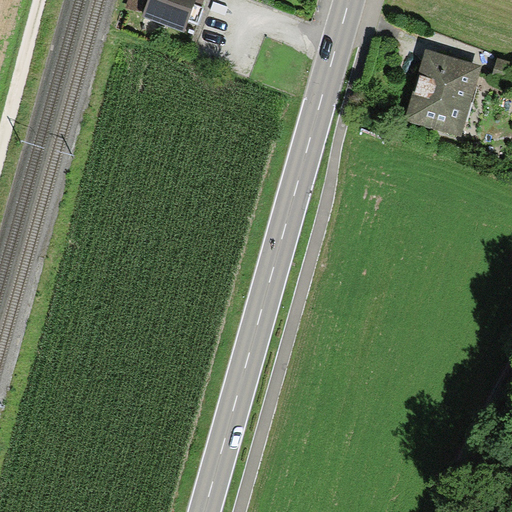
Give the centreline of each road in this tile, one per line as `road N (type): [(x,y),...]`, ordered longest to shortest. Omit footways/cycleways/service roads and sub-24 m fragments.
road 1 (primary): [(205,511),(349,0)]
road 2 (track): [(238,511),(376,0)]
road 3 (track): [(0,146),(40,0)]
